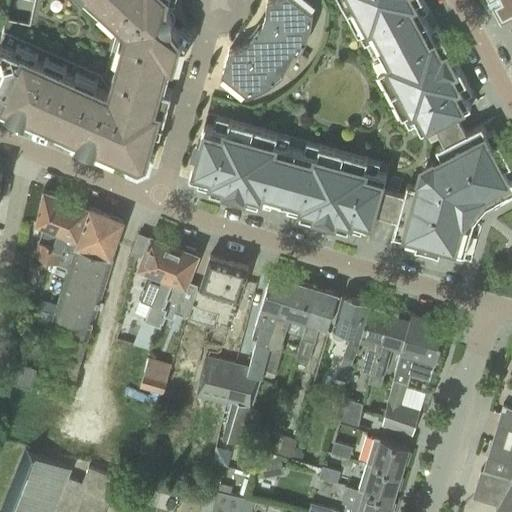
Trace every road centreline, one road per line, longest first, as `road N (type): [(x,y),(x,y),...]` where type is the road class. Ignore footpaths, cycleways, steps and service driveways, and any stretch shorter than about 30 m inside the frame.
road 1 (residential): [(486,310),(152,204)]
road 2 (unclassified): [(152,204),(215,0)]
road 3 (residential): [(425,511),(486,310)]
road 4 (residential): [(152,204),(0,143)]
